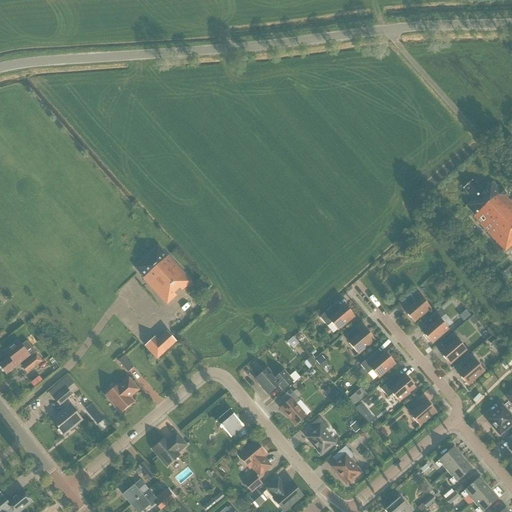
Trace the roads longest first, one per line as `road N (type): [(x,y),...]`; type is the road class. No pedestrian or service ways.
road 1 (tertiary): [(0,67),(511,23)]
road 2 (residential): [(348,511),(218,374),(204,376),(67,490)]
road 3 (residential): [(454,419),(454,399),(356,287)]
road 4 (residential): [(454,419),(348,511)]
